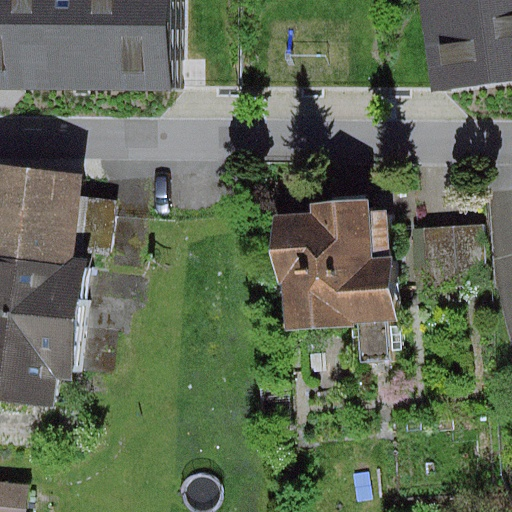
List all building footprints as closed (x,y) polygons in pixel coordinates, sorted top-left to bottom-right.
[(189,0),(0,0),(0,96),(188,100),(188,89),(189,0)] [(511,83),(511,0),(428,0),(437,92),(511,83)] [(87,177),(0,167),(0,249),(78,257),(87,177)] [(391,216),(279,221),(284,328),(396,322),(391,216)] [(0,401),(76,410),(94,261),(0,250),(0,401)] [(29,511),(32,486),(0,482),(0,511),(29,511)]
